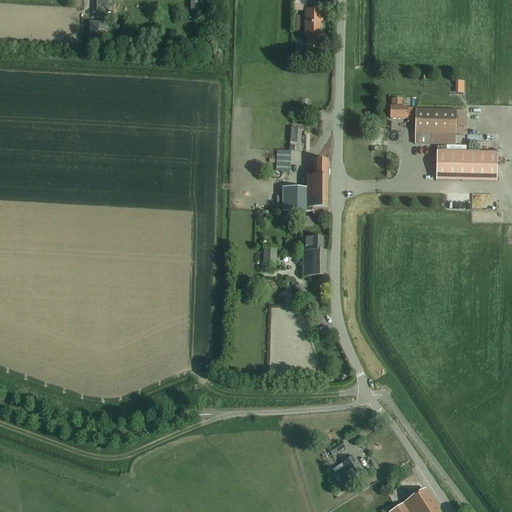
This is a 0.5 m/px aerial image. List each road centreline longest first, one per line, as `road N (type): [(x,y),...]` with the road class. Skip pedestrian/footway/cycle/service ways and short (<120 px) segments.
road 1 (unclassified): [(450,511),(370,398),(335,311),(340,0)]
road 2 (track): [(0,425),(91,458),(123,459),(232,413)]
road 3 (track): [(194,362),(208,385),(226,394),(366,390)]
